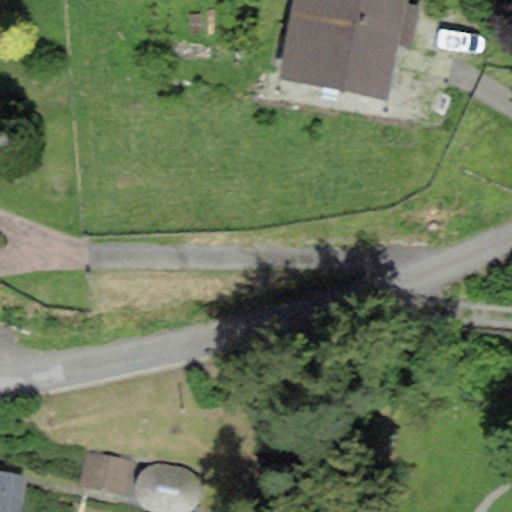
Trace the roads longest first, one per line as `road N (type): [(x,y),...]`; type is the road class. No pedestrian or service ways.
road 1 (residential): [(0,386),(361,302)]
road 2 (residential): [(361,302),(511,239)]
road 3 (residential): [(361,302),(511,313)]
